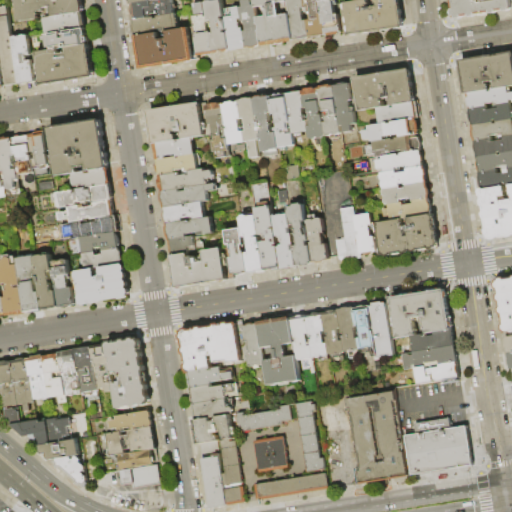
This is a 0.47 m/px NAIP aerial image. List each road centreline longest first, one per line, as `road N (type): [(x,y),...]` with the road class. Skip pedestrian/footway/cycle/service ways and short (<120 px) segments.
road 1 (residential): [(511,30),(0,113)]
road 2 (residential): [(157,314),(106,0)]
road 3 (residential): [(467,264),(157,314)]
road 4 (residential): [(187,511),(157,314)]
road 5 (trunk): [(502,483),(320,511)]
road 6 (tertiary): [(467,264),(496,442)]
road 7 (tertiary): [(436,72),(463,240)]
road 8 (residential): [(157,314),(0,339)]
